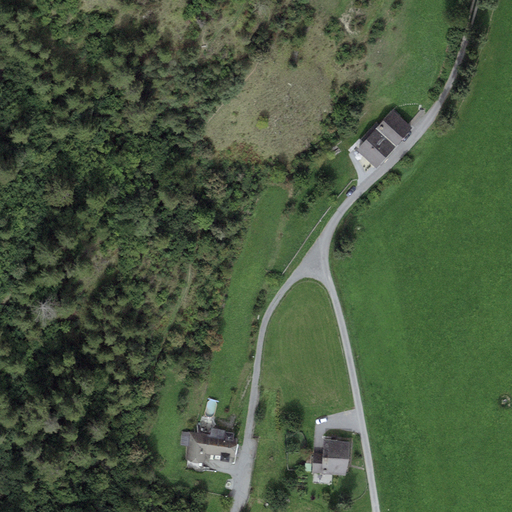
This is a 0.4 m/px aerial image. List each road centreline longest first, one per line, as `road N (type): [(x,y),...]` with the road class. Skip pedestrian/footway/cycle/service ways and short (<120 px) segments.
road 1 (residential): [(314,253),(260,333),(233,511)]
road 2 (residential): [(374,511),(348,348),(314,253)]
road 3 (residential): [(464,45),(443,102),(314,253)]
